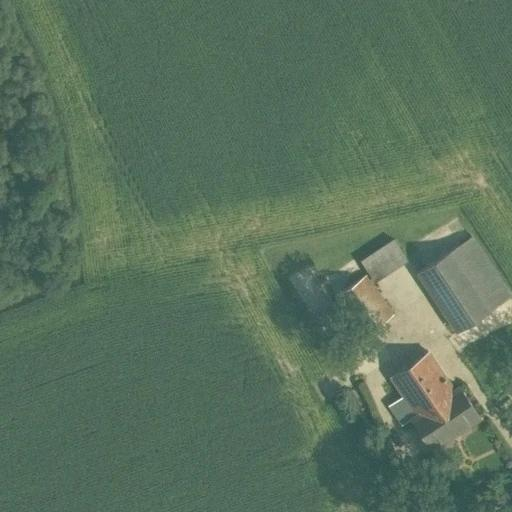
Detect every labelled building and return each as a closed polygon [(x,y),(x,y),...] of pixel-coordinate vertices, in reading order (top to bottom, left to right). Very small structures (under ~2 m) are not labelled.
[(511,295),(472,235),(452,249),(474,282),(441,304),(459,330),(511,295)] [(452,249),(419,270),(441,304),(474,282),(452,249)] [(396,255),(373,270),(381,282),(405,267),(396,255)] [(366,274),(336,294),(363,334),(393,314),(366,274)] [(429,350),(391,375),(417,413),(454,388),(429,350)] [(417,413),(411,417),(432,447),(480,415),(460,385),(454,388),(417,413)]
